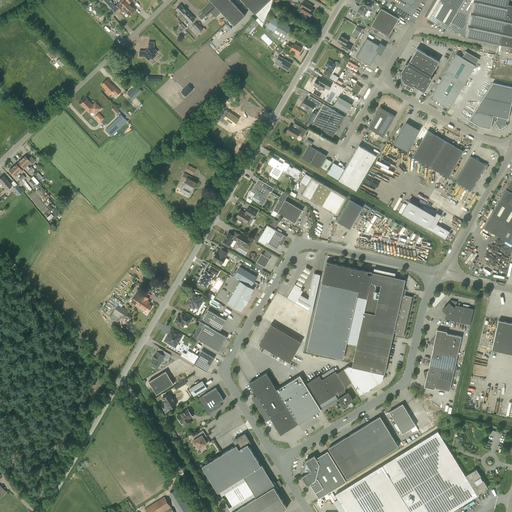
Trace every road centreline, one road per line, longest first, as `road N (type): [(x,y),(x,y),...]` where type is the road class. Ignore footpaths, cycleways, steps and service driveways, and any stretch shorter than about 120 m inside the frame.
road 1 (unclassified): [(43,511),(343,0)]
road 2 (unclassified): [(225,371),(297,245),(441,274)]
road 3 (unclassified): [(278,463),(405,379),(441,274)]
road 4 (unclassified): [(0,162),(170,0)]
road 5 (track): [(205,511),(121,377)]
road 6 (unclassified): [(511,147),(455,125),(382,81)]
road 7 (unclassified): [(441,274),(511,152)]
